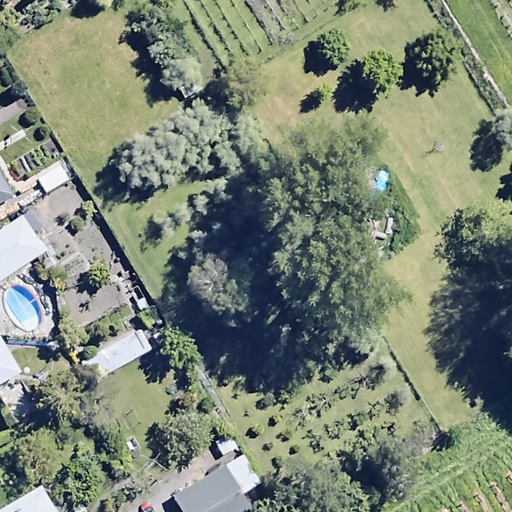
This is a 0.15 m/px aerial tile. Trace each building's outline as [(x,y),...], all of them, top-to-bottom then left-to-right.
[(34,182),(42,196),(67,182),(60,168),(34,182)] [(0,203),(10,197),(0,179),(0,203)] [(0,232),(0,283),(44,257),(22,219),(0,232)] [(136,333),(79,366),(91,387),(148,354),(136,333)] [(0,385),(19,374),(0,343),(0,385)] [(241,457),(222,468),(170,501),(177,511),(249,511),(240,498),(259,486),(241,457)] [(49,511),(37,489),(0,510),(0,511),(49,511)]
